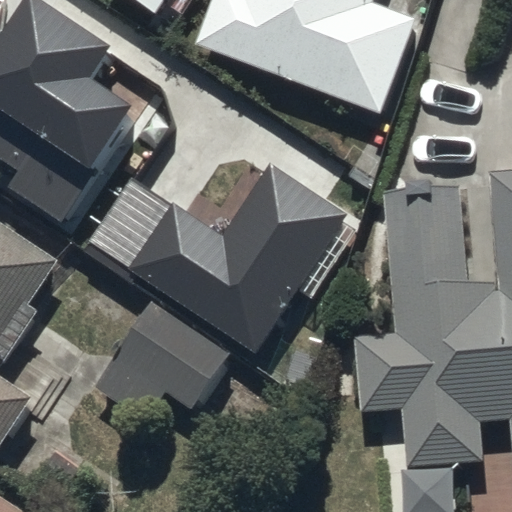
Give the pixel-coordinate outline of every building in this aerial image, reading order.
[(175,0),(91,0),(91,1),(150,40),(175,0)] [(415,0),(331,0),(312,30),(383,77),(428,8),(415,0)] [(17,55),(0,80),(0,131),(104,200),(117,182),(136,195),(171,142),(152,130),(185,80),(138,49),(127,67),(73,31),(45,73),(17,55)] [(511,511),(511,176),(497,177),(506,289),(474,292),(467,194),(392,200),(403,340),(361,343),(367,420),(409,416),(413,474),(492,468),(489,428),(511,425),(511,474),(471,478),(473,511),(511,511)] [(0,456),(3,459),(39,406),(6,384),(50,320),(39,313),(69,268),(0,221),(0,456)] [(133,224),(106,266),(287,384),(314,342),(133,224)] [(163,306),(101,391),(153,429),(173,402),(200,422),(242,364),(163,306)] [(0,511),(23,511),(0,496),(0,511)]
